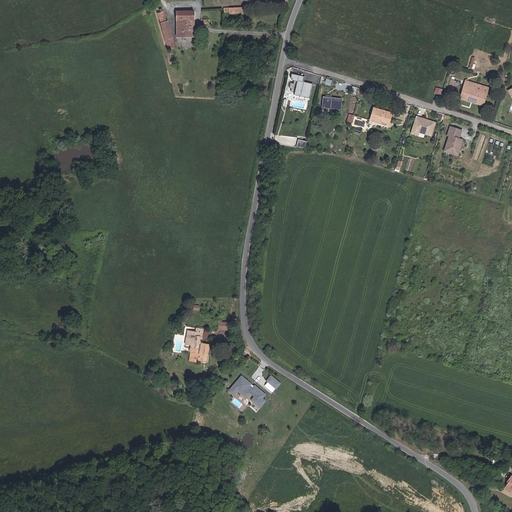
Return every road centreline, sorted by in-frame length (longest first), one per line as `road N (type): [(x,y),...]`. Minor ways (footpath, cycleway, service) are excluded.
road 1 (unclassified): [(281,59),(239,269),(248,336),(257,352),(455,481),(477,511)]
road 2 (residential): [(281,59),(511,132)]
